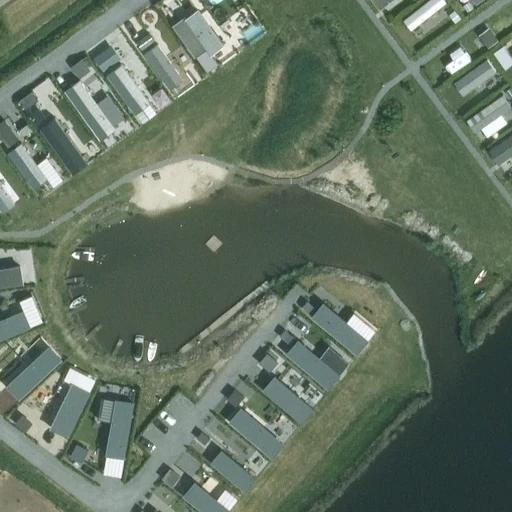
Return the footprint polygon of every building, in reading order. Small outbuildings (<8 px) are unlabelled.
[(198,64),(224,46),(199,12),(174,30),(198,64)] [(172,93),(186,83),(159,46),(145,56),(172,93)] [(494,72),(486,61),(454,85),(461,96),(494,72)] [(135,114),(148,104),(121,67),(108,77),(135,114)] [(483,91),(493,107),(511,95),(511,74),(511,73),(483,91)] [(98,138),(112,128),(80,86),(66,96),(98,138)] [(72,174),(85,164),(54,122),(40,132),(72,174)] [(511,153),(511,137),(488,155),(496,165),(511,153)] [(40,197),(53,187),(21,145),(8,155),(40,197)] [(0,215),(0,216),(14,206),(0,187),(0,215)] [(0,289),(18,287),(16,270),(0,272),(0,289)] [(353,351),(364,338),(323,306),(313,319),(353,351)] [(0,339),(24,330),(18,314),(0,321),(0,339)] [(326,390),(336,377),(296,345),(286,358),(326,390)] [(7,385),(18,397),(57,361),(46,349),(7,385)] [(302,425),(313,412),(272,381),(262,394),(302,425)] [(85,398),(70,391),(52,429),(67,436),(85,398)] [(106,455),(123,458),(132,407),(116,404),(106,455)] [(271,456),(281,443),(241,412),(231,425),(271,456)] [(243,493),(253,480),(220,454),(210,468),(243,493)] [(199,511),(225,511),(226,511),(193,486),(183,499),(199,511)]
